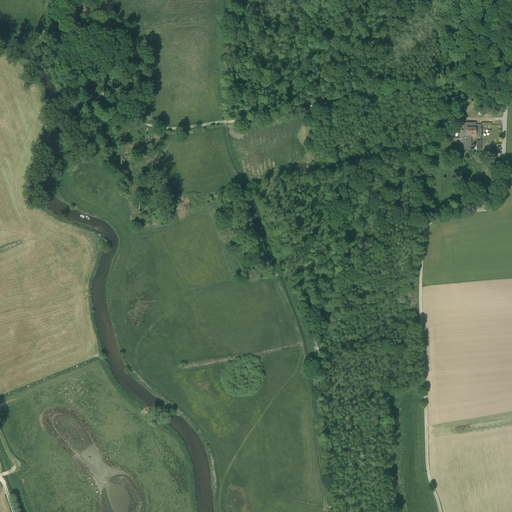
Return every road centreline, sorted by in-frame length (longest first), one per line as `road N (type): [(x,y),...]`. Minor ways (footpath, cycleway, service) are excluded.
road 1 (track): [(59,0),(54,71),(70,102),(172,132),(445,81),(507,79)]
road 2 (unclassified): [(497,205),(424,222),(418,281),(427,475),(439,511)]
road 3 (track): [(424,222),(230,282)]
road 4 (residential): [(511,79),(497,205)]
